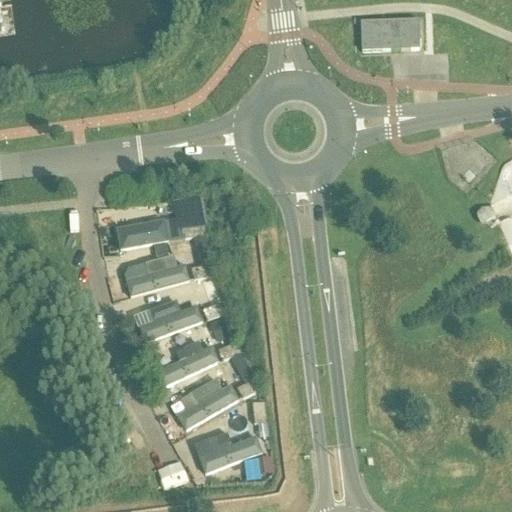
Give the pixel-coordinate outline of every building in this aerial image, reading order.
[(419,23),(361,25),(362,55),(420,53),(419,23)] [(162,224),(115,234),(119,254),(166,244),(162,224)] [(183,229),(185,241),(206,238),(204,226),(183,229)] [(194,241),(200,264),(211,261),(205,238),(194,241)] [(156,260),(168,258),(166,247),(166,246),(154,248),(155,250),(156,260)] [(191,273),(194,284),(214,279),(211,268),(191,273)] [(125,286),(130,305),(188,291),(183,271),(125,286)] [(205,287),(210,305),(225,301),(220,283),(205,287)] [(203,313),(207,323),(227,316),(223,305),(203,313)] [(137,334),(143,350),(200,330),(194,314),(137,334)] [(225,319),(210,325),(217,344),(232,338),(225,319)] [(218,352),(224,363),(243,354),(238,343),(218,352)] [(156,378),(164,394),(217,371),(210,354),(156,378)] [(244,386),(255,380),(242,355),(230,362),(244,386)] [(243,400),(260,391),(261,390),(255,380),(244,386),(237,390),(243,400)] [(185,397),(191,410),(202,405),(196,392),(185,397)] [(230,393),(176,424),(185,439),(238,408),(230,393)] [(264,404),(261,405),(253,405),(255,426),(266,425),(264,404)] [(253,443),(198,467),(204,481),(260,457),(253,443)] [(272,461),(269,461),(258,462),(259,475),(273,473),(272,461)]
